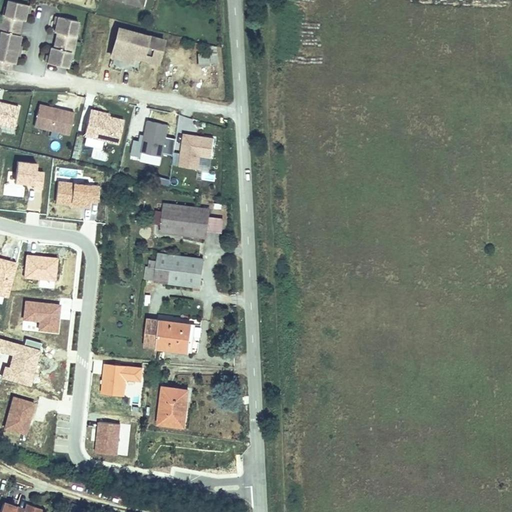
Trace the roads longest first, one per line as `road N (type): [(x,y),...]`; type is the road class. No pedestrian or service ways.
road 1 (track): [(283,511),(269,0)]
road 2 (tertiary): [(260,511),(240,110)]
road 3 (residential): [(240,110),(49,77),(37,69),(35,54),(45,13)]
